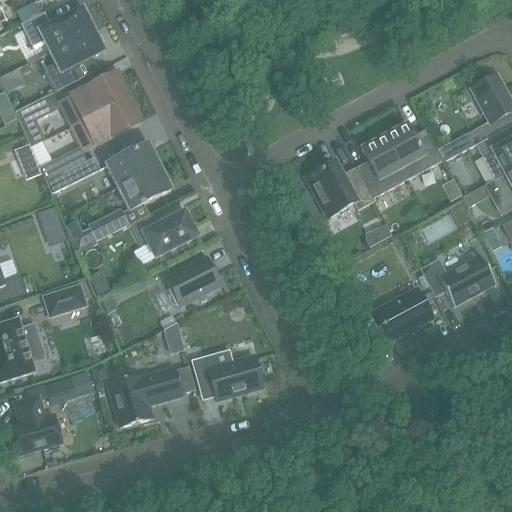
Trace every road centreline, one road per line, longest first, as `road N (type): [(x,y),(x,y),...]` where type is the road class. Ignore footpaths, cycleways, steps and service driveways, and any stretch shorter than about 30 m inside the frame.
road 1 (residential): [(0,510),(325,419)]
road 2 (residential): [(209,184),(511,35)]
road 3 (residential): [(325,419),(209,184)]
road 4 (residential): [(511,319),(325,419)]
road 5 (residential): [(209,184),(121,0)]
